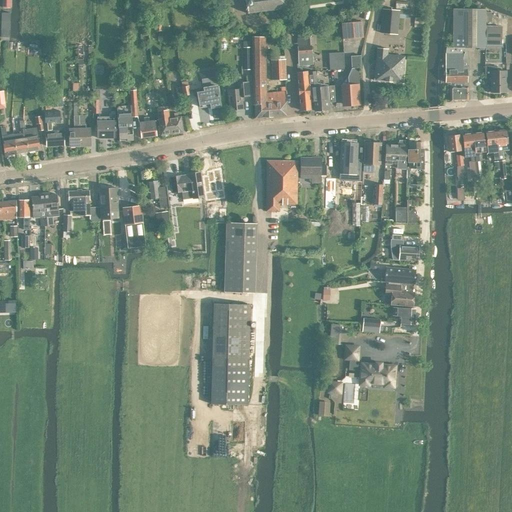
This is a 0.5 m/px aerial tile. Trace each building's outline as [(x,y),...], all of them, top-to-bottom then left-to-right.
[(244,0),(247,13),(255,12),(290,7),(288,0),(244,0)] [(395,8),(400,8),(406,9),(407,1),(396,1),(395,8)] [(399,18),(407,18),(408,9),(406,9),(400,8),(399,18)] [(450,101),(467,101),(466,48),(485,48),(486,21),(486,11),(486,9),(453,8),(452,48),(446,48),(445,53),(445,82),(456,82),(456,87),(450,87),(450,101)] [(397,34),(399,10),(382,9),(380,32),(397,34)] [(0,38),(9,39),(9,13),(0,13),(0,38)] [(362,21),(342,23),(343,38),(363,37),(362,21)] [(501,37),(501,25),(486,25),(486,37),(501,37)] [(264,36),(250,36),(253,105),(254,104),(255,118),(286,115),(285,92),(266,93),(264,36)] [(312,44),(311,36),(303,37),(303,45),(312,44)] [(281,54),(282,42),(270,41),(269,53),(281,54)] [(297,54),(297,65),(311,64),(310,45),(296,46),(297,54)] [(374,62),(373,80),(401,82),(403,55),(387,54),(387,50),(378,49),(374,62)] [(343,52),(328,52),(329,69),(344,68),(343,52)] [(348,85),(341,85),(342,103),(350,103),(350,104),(360,104),(358,68),(361,67),(360,55),(350,55),(351,68),(348,76),(348,85)] [(271,80),(286,79),(284,59),(270,59),(271,80)] [(497,66),(484,66),(484,78),(490,78),(490,92),(505,92),(505,69),(497,69),(497,66)] [(307,71),(298,72),(301,110),(310,109),(307,71)] [(315,71),(308,71),(309,82),(310,95),(313,95),(314,107),(320,107),(321,110),(329,109),(328,94),(329,93),(329,85),(317,86),(315,71)] [(218,105),(220,104),(217,89),(215,77),(202,79),(204,91),(197,92),(200,106),(211,105),(211,106),(213,106),(214,107),(217,106),(218,105)] [(242,96),(248,96),(247,82),(235,82),(236,89),(226,90),(228,110),(242,109),(241,101),(242,100),(242,96)] [(135,89),(129,90),(130,104),(131,116),(137,116),(135,89)] [(68,128),(69,145),(79,145),(78,115),(78,102),(73,102),(73,111),(73,128),(68,128)] [(118,105),(116,107),(118,134),(126,134),(126,136),(129,139),(133,139),(131,116),(130,104),(118,105)] [(59,110),(44,111),(45,123),(47,122),(48,131),(45,131),(46,146),(63,145),(63,130),(52,131),(51,122),(60,122),(59,110)] [(96,116),(97,121),(97,136),(115,136),(114,121),(114,110),(110,111),(111,115),(96,116)] [(168,110),(157,111),(160,134),(171,133),(169,117),(168,110)] [(169,117),(171,133),(182,131),(179,112),(175,112),(175,116),(169,117)] [(79,145),(90,145),(89,127),(84,127),(84,115),(78,115),(79,145)] [(36,116),(34,117),(35,124),(38,123),(39,130),(43,130),(41,116),(36,116)] [(140,137),(156,135),(154,119),(148,120),(148,116),(144,117),(144,121),(138,121),(140,137)] [(13,133),(16,153),(27,151),(25,137),(23,120),(19,121),(20,132),(13,133)] [(16,153),(13,133),(6,134),(5,126),(0,127),(0,130),(4,155),(16,153)] [(494,130),(498,158),(503,158),(501,145),(507,144),(505,129),(494,130)] [(494,130),(485,131),(488,152),(493,151),(494,159),(498,158),(494,130)] [(484,151),(483,146),(482,131),(471,132),(475,160),(479,160),(479,152),(484,151)] [(475,163),(475,160),(471,132),(461,133),(464,156),(469,155),(470,161),(468,161),(470,177),(476,176),(475,171),(474,163),(475,163)] [(455,151),(456,165),(462,165),(458,134),(446,135),(448,151),(455,151)] [(37,135),(25,137),(27,151),(39,149),(37,135)] [(395,144),(394,163),(397,163),(407,164),(407,143),(405,143),(405,140),(399,139),(399,142),(397,142),(397,144),(395,144)] [(373,164),(379,164),(380,142),(365,141),(364,171),(373,171),(373,164)] [(358,180),(359,160),(356,159),(356,142),(341,142),(339,179),(358,180)] [(409,152),(407,152),(407,156),(409,156),(409,168),(416,168),(416,169),(424,169),(423,149),(419,149),(419,142),(409,142),(409,152)] [(394,163),(395,144),(386,144),(384,165),(397,165),(397,163),(394,163)] [(301,157),(300,178),(311,178),(311,183),(320,183),(321,157),(301,157)] [(296,160),(266,160),(265,210),(278,211),(279,203),(295,203),(296,160)] [(180,190),(182,189),(183,199),(192,198),(203,196),(199,171),(189,172),(189,175),(179,176),(178,175),(170,176),(172,192),(181,191),(180,190)] [(325,208),(335,208),(336,178),(326,178),(325,208)] [(159,207),(167,206),(164,186),(159,187),(158,180),(145,182),(147,198),(158,197),(159,207)] [(374,184),(373,203),(381,203),(382,184),(374,184)] [(99,188),(101,212),(101,218),(118,217),(116,187),(99,188)] [(91,220),(99,221),(99,207),(88,207),(88,191),(69,191),(68,209),(79,209),(79,214),(89,214),(89,217),(91,220)] [(52,224),(52,216),(59,215),(58,208),(56,194),(43,195),(46,225),(52,224)] [(40,225),(46,225),(43,195),(30,196),(32,217),(39,216),(40,225)] [(2,219),(15,218),(15,199),(2,201),(2,219)] [(29,229),(29,200),(17,200),(17,216),(23,216),(23,229),(29,229)] [(411,200),(407,200),(407,222),(419,223),(419,216),(411,209),(411,200)] [(127,247),(144,245),(140,204),(122,206),(127,247)] [(406,209),(395,209),(395,221),(406,221),(406,209)] [(157,227),(168,226),(166,211),(155,212),(157,227)] [(70,215),(63,214),(62,231),(70,231),(70,215)] [(102,220),(103,234),(110,234),(110,220),(102,220)] [(223,292),(254,293),(255,221),(225,221),(223,292)] [(167,232),(169,247),(174,247),(174,246),(177,246),(177,243),(175,244),(173,231),(167,232)] [(418,260),(418,245),(399,245),(398,259),(418,260)] [(414,283),(416,269),(386,267),(384,281),(414,283)] [(385,284),(384,294),(391,295),(391,302),(391,304),(413,306),(414,292),(400,291),(400,285),(385,284)] [(15,301),(0,301),(0,313),(16,313),(15,301)] [(213,303),(210,404),(247,405),(250,304),(213,303)] [(400,315),(400,323),(414,323),(415,308),(393,306),(392,315),(400,315)] [(363,323),(362,326),(379,327),(379,326),(379,324),(379,319),(363,318),(363,323)] [(340,341),(341,323),(332,323),(331,340),(340,341)] [(345,345),(345,358),(350,359),(349,369),(360,370),(359,384),(393,387),(395,366),(393,366),(392,365),(388,365),(387,365),(369,364),(368,363),(363,363),(362,363),(361,363),(361,366),(356,365),(354,363),(354,359),(357,359),(358,346),(345,345)] [(329,382),(328,392),(340,393),(341,383),(329,382)] [(319,401),(318,415),(323,416),(328,416),(329,402),(319,401)]
